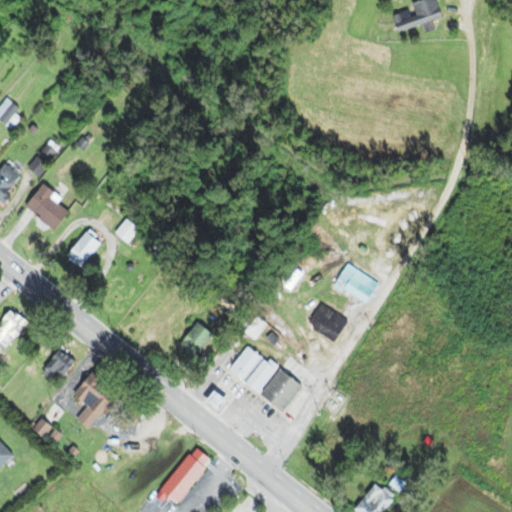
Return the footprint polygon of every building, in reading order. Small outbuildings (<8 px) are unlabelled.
[(437,0),(396,11),(402,35),(438,25),(436,21),(447,18),(442,0),(437,0)] [(0,112),(0,115),(10,125),(24,111),(12,100),(0,112)] [(0,197),(9,207),(34,182),(14,162),(0,175),(0,197)] [(59,197),(61,194),(53,185),(32,205),(58,233),(76,216),(59,197)] [(127,217),(112,205),(103,217),(118,229),(127,217)] [(109,247),(98,232),(72,250),(83,265),(109,247)] [(297,274),(287,267),(276,286),(286,292),(297,274)] [(340,271),(333,281),(361,301),(373,284),(351,268),(346,275),(340,271)] [(303,321),(330,339),(338,328),(332,325),(336,317),(315,303),(303,321)] [(33,325),(20,311),(0,328),(0,337),(17,357),(31,345),(22,335),(33,325)] [(260,324),(248,316),(237,332),(249,340),(260,324)] [(206,335),(191,324),(172,350),(188,361),(206,335)] [(221,372),(276,412),(295,386),(240,346),(221,372)] [(53,380),(77,374),(71,355),(48,361),(53,380)] [(118,400),(103,389),(109,381),(96,372),(78,397),(92,407),(82,420),(96,430),(118,400)] [(209,413),(218,401),(204,390),(195,402),(209,413)] [(205,459),(187,446),(153,491),(171,504),(205,459)] [(350,511),(378,511),(389,496),(370,483),(350,511)]
